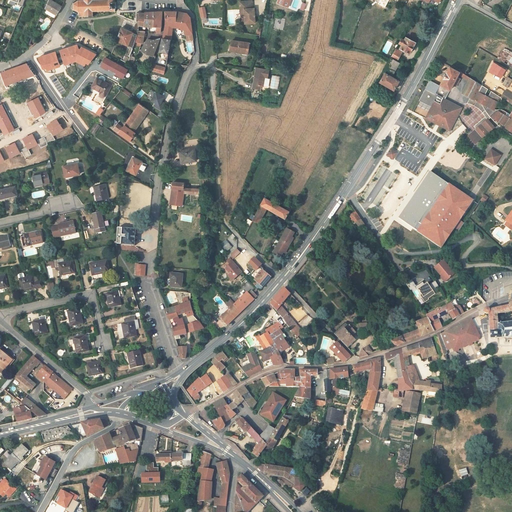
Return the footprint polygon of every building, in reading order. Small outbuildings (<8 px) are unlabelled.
[(63,7),(51,0),(46,8),(58,15),(63,7)] [(94,13),(113,13),(117,13),(116,0),(93,1),(93,0),(79,0),(79,1),(75,3),(76,10),(79,12),(80,17),(94,17),(94,13)] [(384,0),(381,6),(388,9),(392,1),(390,0),(384,0)] [(254,3),(242,4),(242,11),(246,11),(246,16),(247,26),(257,25),(256,10),(255,10),(254,3)] [(149,14),(148,17),(148,27),(148,33),(150,33),(159,33),(159,29),(158,29),(158,21),(165,22),(165,13),(161,13),(149,14)] [(186,21),(187,14),(179,13),(175,13),(169,13),(169,20),(172,22),(181,22),(186,21)] [(140,14),(140,16),(139,22),(141,22),(141,27),(148,27),(148,17),(149,14),(145,14),(140,14)] [(177,29),(188,29),(190,41),(196,40),(194,20),(190,15),(189,15),(187,14),(186,21),(181,22),(172,22),(169,20),(169,25),(167,38),(171,38),(171,40),(174,40),(177,29)] [(132,48),(135,41),(137,34),(126,29),(120,42),(130,47),(132,48)] [(146,38),(147,33),(141,32),(140,36),(138,42),(137,45),(141,46),(141,44),(144,45),(146,38)] [(162,40),(156,41),(150,39),(144,52),(147,52),(156,55),(156,56),(158,53),(161,46),(162,40)] [(174,40),(171,40),(167,39),(166,45),(164,52),(169,53),(169,58),(171,58),(174,40)] [(409,39),(403,49),(412,54),(418,44),(409,39)] [(252,45),(234,42),(232,53),(242,54),(242,52),(250,54),(252,45)] [(96,54),(78,45),(40,57),(44,71),(77,61),(89,64),(96,54)] [(132,48),(130,47),(125,61),(132,65),(134,58),(130,57),(132,48)] [(511,51),(504,47),(497,58),(504,62),(506,60),(511,62),(511,51)] [(394,58),(402,62),(406,54),(399,50),(394,58)] [(127,70),(105,58),(101,67),(108,71),(108,69),(117,74),(116,75),(123,79),(127,70)] [(396,78),(404,64),(402,62),(394,58),(386,73),(388,74),(383,83),(397,91),(402,82),(396,78)] [(26,64),(1,73),(6,86),(34,76),(26,64)] [(494,75),(495,74),(496,75),(504,79),(508,71),(496,64),(491,73),(494,75)] [(153,71),(167,75),(168,69),(156,65),(153,71)] [(264,87),(266,78),(268,79),(270,69),(256,67),(252,89),(262,90),(262,87),(264,87)] [(491,91),(485,87),(467,75),(464,73),(452,67),(442,85),(442,86),(451,91),(452,91),(454,86),(458,88),(463,79),(461,78),(462,76),(472,82),(472,84),(476,86),(470,97),(473,99),(484,105),(488,112),(493,119),(509,128),(508,129),(511,132),(511,115),(507,112),(504,111),(499,111),(498,110),(501,103),(502,104),(505,101),(504,99),(499,96),(494,93),(491,98),(488,96),(491,91)] [(105,97),(106,96),(111,87),(97,79),(92,88),(101,93),(101,94),(101,95),(101,96),(102,96),(102,97),(103,97),(104,97),(105,97)] [(433,115),(434,118),(435,118),(433,122),(451,132),(464,109),(447,100),(452,91),(451,91),(442,86),(442,87),(432,81),(422,98),(426,100),(425,103),(433,107),(430,113),(433,115)] [(472,84),(465,96),(470,98),(470,97),(476,86),(472,84)] [(58,91),(61,97),(66,94),(63,88),(58,91)] [(154,102),(158,104),(156,107),(164,111),(169,104),(166,102),(168,98),(159,92),(154,102)] [(511,104),(511,95),(507,92),(505,96),(503,95),(504,94),(501,93),(499,96),(504,99),(511,104)] [(45,112),(38,98),(28,103),(35,118),(45,112)] [(484,105),(473,99),(470,104),(477,108),(482,111),(484,114),(488,112),(484,105)] [(14,130),(1,105),(0,105),(0,126),(4,135),(14,130)] [(138,134),(137,133),(151,111),(142,105),(127,126),(123,123),(117,131),(132,142),(138,134)] [(478,130),(471,136),(478,145),(486,138),(484,137),(488,134),(489,136),(497,129),(490,121),(493,119),(488,112),(484,114),(487,119),(476,128),(478,130)] [(56,120),(47,126),(53,136),(63,130),(56,120)] [(95,124),(91,132),(94,134),(99,127),(95,124)] [(44,137),(37,141),(41,148),(47,145),(47,142),(55,140),(50,133),(44,137)] [(32,134),(22,139),(26,147),(28,150),(28,149),(38,145),(32,134)] [(15,143),(4,148),(10,158),(20,153),(15,143)] [(28,150),(26,147),(21,150),(25,158),(31,155),(28,149),(28,150)] [(397,153),(391,149),(388,155),(393,159),(397,153)] [(493,150),(487,160),(497,166),(503,156),(493,150)] [(187,163),(201,163),(200,151),(187,151),(187,163)] [(136,176),(143,162),(133,158),(127,171),(136,176)] [(82,165),(67,169),(67,171),(63,173),(65,181),(69,180),(69,179),(84,176),(82,165)] [(473,200),(430,171),(398,219),(441,248),(473,200)] [(52,175),(37,179),(39,189),(54,186),(52,175)] [(188,191),(186,191),(187,184),(176,182),(175,189),(173,205),(186,207),(188,191)] [(109,187),(100,189),(102,203),(112,201),(109,187)] [(19,188),(1,192),(3,201),(21,197),(19,188)] [(485,203),(489,197),(484,195),(481,200),(485,203)] [(295,208),(288,205),(286,209),(268,200),(255,223),(262,227),(270,212),(288,222),(288,221),(295,208)] [(354,225),(357,223),(359,228),(365,226),(357,211),(351,216),(354,225)] [(104,216),(96,217),(100,236),(108,234),(104,216)] [(64,239),(79,236),(77,224),(72,225),(73,227),(62,229),(64,239)] [(117,244),(135,245),(136,230),(117,228),(117,244)] [(297,239),(294,238),(297,233),(290,230),(277,253),(284,257),(286,252),(288,254),(297,239)] [(26,249),(45,245),(43,234),(37,235),(37,237),(25,240),(26,249)] [(11,238),(0,240),(0,250),(13,248),(11,238)] [(226,248),(229,252),(235,247),(231,243),(226,248)] [(238,258),(243,252),(240,249),(234,255),(238,258)] [(254,264),(260,270),(253,278),(266,288),(274,278),(262,268),(264,265),(258,259),(256,259),(257,261),(254,264)] [(229,269),(233,273),(231,275),(236,280),(245,272),(236,261),(233,264),(229,269)] [(449,280),(457,273),(447,261),(439,269),(449,280)] [(115,275),(113,262),(94,266),(97,278),(115,275)] [(60,270),(63,269),(65,277),(79,275),(76,263),(63,265),(62,263),(59,263),(60,270)] [(137,268),(136,275),(144,276),(145,269),(137,268)] [(34,274),(35,277),(26,278),(20,279),(23,292),(37,289),(37,290),(44,289),(42,282),(39,282),(38,274),(34,274)] [(170,278),(172,279),(171,287),(182,288),(183,275),(171,274),(170,278)] [(10,277),(0,278),(0,291),(12,289),(10,277)] [(443,288),(440,282),(433,286),(430,288),(429,286),(427,283),(420,288),(426,295),(425,296),(424,297),(429,304),(434,301),(433,300),(440,295),(438,292),(443,288)] [(291,316),(292,316),(284,306),(294,295),(288,289),(274,304),(283,316),(287,320),(291,316)] [(127,305),(123,292),(111,295),(114,309),(127,305)] [(244,313),(257,300),(251,293),(238,306),(244,313)] [(224,319),(238,306),(232,300),(228,304),(231,307),(232,310),(223,318),(224,319)] [(511,302),(511,303),(511,306),(493,311),(491,310),(490,310),(489,311),(489,312),(489,313),(489,314),(490,314),(492,314),(492,322),(490,322),(491,334),(493,334),(493,340),(507,339),(508,344),(510,343),(510,342),(511,342),(511,341),(511,302)] [(187,314),(195,311),(193,303),(178,308),(181,317),(184,316),(184,315),(187,314)] [(441,319),(452,313),(456,319),(462,315),(458,309),(455,306),(454,303),(430,315),(435,323),(434,324),(438,331),(443,328),(445,327),(441,319)] [(462,315),(466,313),(462,306),(458,306),(457,305),(455,306),(458,309),(462,315)] [(224,319),(230,326),(244,313),(238,306),(224,319)] [(169,311),(172,321),(181,317),(178,308),(171,310),(169,311)] [(435,323),(430,315),(427,309),(426,308),(421,310),(425,318),(426,320),(419,324),(423,331),(406,338),(396,343),(398,345),(399,347),(401,348),(406,345),(434,333),(438,331),(434,324),(435,323)] [(83,310),(70,313),(73,328),(86,325),(83,310)] [(287,320),(283,316),(280,319),(282,322),(268,331),(271,335),(278,346),(279,345),(277,342),(287,336),(288,335),(284,330),(286,328),(286,327),(289,323),(287,320)] [(289,323),(295,330),(299,326),(291,316),(287,320),(289,323)] [(42,321),(35,323),(38,337),(51,334),(48,320),(50,320),(49,317),(42,318),(42,321)] [(130,320),(131,323),(125,324),(120,325),(123,339),(128,338),(140,335),(137,322),(138,321),(137,318),(130,320)] [(173,330),(186,326),(184,320),(181,321),(172,324),(173,330)] [(190,324),(191,332),(203,328),(200,321),(190,324)] [(482,337),(474,321),(460,328),(447,334),(455,350),(457,354),(481,342),(482,337)] [(352,327),(349,324),(338,335),(351,348),(358,342),(353,336),(357,333),(352,327)] [(299,326),(295,330),(301,338),(306,334),(299,326)] [(175,336),(176,338),(188,334),(186,327),(174,331),(175,336)] [(258,336),(266,349),(269,347),(264,338),(262,334),(258,336)] [(450,353),(455,350),(447,334),(443,336),(450,353)] [(278,346),(271,335),(264,338),(269,347),(271,349),(278,346)] [(441,347),(442,350),(444,361),(445,362),(449,361),(449,354),(450,354),(450,353),(443,336),(443,335),(438,338),(438,340),(441,347)] [(283,355),(294,347),(287,336),(277,342),(279,345),(278,346),(283,355)] [(88,337),(76,340),(79,356),(91,353),(88,337)] [(440,356),(437,348),(441,347),(438,340),(413,349),(412,350),(408,352),(407,351),(399,354),(389,358),(390,359),(391,363),(396,361),(401,359),(401,358),(405,356),(409,376),(414,383),(415,383),(415,391),(425,392),(444,395),(445,393),(445,387),(435,386),(434,384),(427,383),(427,385),(421,384),(421,383),(423,382),(416,368),(413,369),(410,359),(418,356),(419,358),(424,356),(426,361),(427,361),(427,362),(428,362),(428,361),(440,357),(440,356)] [(346,358),(350,362),(355,358),(341,343),(334,349),(344,360),(346,358)] [(271,350),(265,355),(269,363),(275,359),(283,355),(278,346),(271,349),(271,350)] [(181,358),(186,359),(187,347),(178,347),(181,355),(181,358)] [(362,357),(370,355),(370,354),(375,352),(370,347),(366,348),(362,353),(362,357)] [(16,361),(3,350),(0,354),(0,363),(8,370),(16,361)] [(147,365),(144,350),(131,352),(134,368),(147,365)] [(216,357),(211,362),(213,364),(221,372),(226,368),(220,362),(223,359),(224,360),(228,357),(222,351),(216,357)] [(263,364),(258,354),(251,357),(255,364),(254,366),(246,371),(252,379),(262,373),(260,368),(259,366),(263,364)] [(31,389),(35,384),(26,376),(39,361),(33,355),(15,375),(31,389)] [(275,359),(278,367),(285,366),(288,365),(283,355),(275,359)] [(398,369),(400,369),(401,381),(401,392),(397,392),(397,396),(401,396),(401,393),(415,391),(415,383),(414,383),(409,376),(405,356),(401,358),(401,359),(396,361),(396,363),(397,363),(398,369)] [(230,360),(234,365),(238,362),(234,357),(230,360)] [(275,359),(269,363),(271,368),(273,368),(278,367),(275,359)] [(384,375),(381,374),(383,361),(381,360),(374,363),(374,373),(372,390),(369,401),(366,411),(376,413),(381,393),(385,394),(386,390),(382,389),(384,375)] [(445,387),(445,362),(444,361),(433,363),(434,384),(435,386),(445,387)] [(106,374),(104,362),(89,364),(92,376),(106,374)] [(369,373),(374,373),(374,363),(367,365),(356,368),(357,369),(359,375),(369,373)] [(65,383),(45,365),(36,375),(59,395),(65,389),(61,386),(65,383)] [(350,369),(335,371),(335,381),(340,380),(352,378),(351,370),(350,369)] [(297,389),(304,389),(298,399),(316,401),(316,400),(314,400),(313,382),(313,377),(318,377),(321,377),(321,374),(321,371),(303,372),(304,380),(299,380),(299,384),(297,384),(297,389)] [(235,386),(240,383),(230,372),(226,376),(235,386)] [(292,379),(290,379),(290,380),(297,380),(297,372),(286,372),(283,373),(285,379),(292,378),(292,379)] [(212,382),(206,374),(199,379),(198,377),(187,390),(194,401),(198,398),(196,394),(212,382)] [(226,376),(226,375),(218,381),(225,391),(235,386),(226,376)] [(277,376),(267,380),(266,381),(271,388),(281,384),(277,376)] [(243,397),(249,392),(245,387),(238,391),(243,397)] [(63,399),(69,393),(65,389),(59,395),(63,399)] [(240,405),(242,407),(248,402),(243,397),(238,391),(232,394),(237,400),(231,405),(230,405),(229,406),(230,407),(232,406),(234,409),(240,405)] [(13,395),(20,401),(22,398),(15,392),(13,395)] [(408,415),(421,417),(425,395),(412,393),(408,415)] [(279,396),(277,400),(275,399),(268,410),(270,412),(267,416),(278,422),(290,402),(279,396)] [(36,413),(40,407),(26,398),(23,403),(26,405),(33,411),(36,413)] [(214,404),(222,416),(214,421),(221,432),(226,429),(227,425),(227,423),(233,419),(225,408),(229,406),(230,405),(225,398),(217,402),(215,403),(214,404)] [(258,403),(254,398),(248,402),(254,410),(258,403)] [(14,415),(15,422),(27,419),(34,418),(32,412),(33,411),(26,405),(23,406),(21,407),(16,408),(17,413),(14,414),(14,415)] [(232,406),(230,407),(229,406),(225,408),(233,419),(235,418),(239,414),(234,409),(232,406)] [(41,416),(48,415),(47,413),(40,407),(36,413),(41,416)] [(343,410),(328,408),(326,421),(341,424),(343,410)] [(277,449),(295,418),(288,417),(284,424),(280,430),(272,444),(270,447),(275,450),(277,449)] [(80,433),(86,439),(106,427),(110,425),(108,419),(103,419),(84,423),(73,425),(80,433)] [(246,432),(248,434),(249,433),(252,430),(254,432),(256,430),(246,421),(243,425),(248,430),(246,432)] [(139,450),(139,448),(139,445),(140,444),(140,441),(141,441),(143,428),(132,424),(122,428),(121,428),(123,434),(122,435),(121,435),(122,438),(113,441),(110,432),(97,439),(102,453),(117,449),(126,446),(128,450),(132,448),(133,452),(139,450)] [(41,432),(44,442),(75,435),(67,426),(41,432)] [(272,444),(280,430),(274,426),(271,431),(265,437),(272,444)] [(270,447),(272,444),(265,437),(257,429),(256,430),(254,432),(252,430),(249,433),(255,438),(256,437),(264,444),(257,454),(262,458),(270,447)] [(29,450),(22,443),(3,463),(11,470),(29,450)] [(126,446),(117,449),(123,464),(137,461),(139,450),(133,452),(132,448),(128,450),(126,446)] [(209,469),(212,456),(204,452),(201,463),(202,464),(200,474),(205,476),(201,498),(201,500),(202,501),(210,500),(210,499),(212,482),(214,470),(209,469)] [(58,463),(49,458),(41,472),(39,476),(38,477),(37,476),(35,479),(41,482),(43,478),(49,481),(51,477),(58,463)] [(146,472),(142,472),(142,482),(161,482),(161,471),(158,471),(159,467),(155,467),(154,461),(146,463),(146,472)] [(215,499),(216,507),(219,507),(227,507),(230,475),(228,462),(224,463),(220,464),(218,465),(220,472),(222,472),(224,485),(221,499),(220,499),(215,499)] [(287,477),(299,484),(296,487),(302,492),(307,486),(302,476),(296,470),(269,465),(267,474),(287,477)] [(467,467),(459,469),(461,475),(468,473),(467,467)] [(96,483),(90,492),(100,497),(105,488),(103,487),(107,479),(98,475),(94,482),(96,483)] [(246,511),(246,508),(244,500),(249,495),(259,505),(266,498),(245,477),(240,482),(237,500),(237,511),(246,511)] [(0,485),(0,486),(1,487),(0,487),(0,492),(3,495),(4,493),(6,495),(8,493),(11,496),(18,489),(7,478),(0,485)] [(65,490),(58,502),(67,507),(74,495),(65,490)] [(250,511),(259,505),(249,495),(244,500),(246,508),(246,511),(250,511)]
